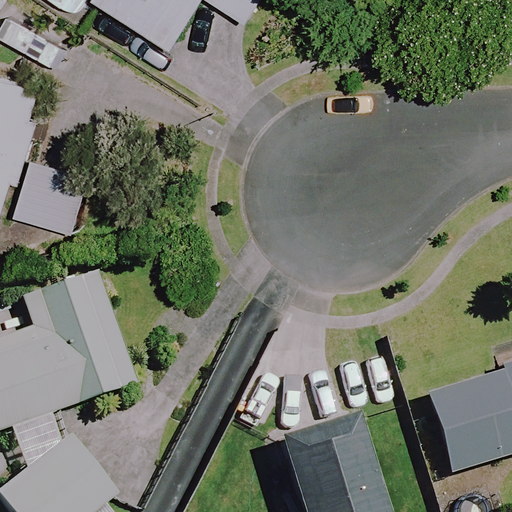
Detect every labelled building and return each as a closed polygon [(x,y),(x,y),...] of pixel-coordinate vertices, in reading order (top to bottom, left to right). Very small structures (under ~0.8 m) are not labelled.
[(103,0),(177,47),(206,0),(217,0),(227,6),(250,21),(264,0),(103,0)] [(35,118),(44,87),(0,72),(0,230),(0,231),(17,181),(23,183),(41,119),(35,118)] [(69,167),(37,158),(19,214),(77,231),(95,174),(69,167)] [(134,386),(94,273),(18,299),(28,329),(0,338),(0,432),(8,429),(24,470),(0,488),(0,502),(7,511),(107,511),(103,507),(115,496),(93,469),(68,436),(57,445),(48,417),(134,386)] [(511,455),(511,362),(503,365),(498,367),(500,372),(423,395),(447,476),(511,455)] [(314,428),(275,441),(296,511),(382,511),(353,417),(314,428)]
